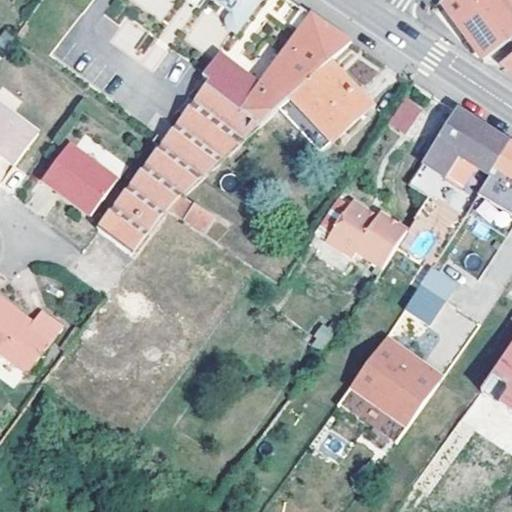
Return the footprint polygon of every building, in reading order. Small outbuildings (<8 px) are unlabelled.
[(128,0),(159,18),(169,0),(128,0)] [(234,36),(261,0),(212,0),(231,14),(227,15),(222,20),(222,27),(224,31),(226,33),(234,36)] [(511,0),(450,0),(440,7),(467,44),(482,64),(511,41),(511,0)] [(288,26),(299,34),(311,18),(300,9),(288,26)] [(299,34),(260,85),(219,55),(202,77),(210,83),(97,232),(129,255),(135,260),(169,215),(184,201),(277,113),(327,66),(351,44),(311,18),(299,34)] [(511,59),(500,69),(511,77),(511,59)] [(327,66),(277,113),(318,156),(367,109),(327,66)] [(0,87),(0,99),(16,108),(22,97),(1,86),(0,87)] [(423,112),(407,100),(389,124),(406,136),(423,112)] [(0,105),(0,159),(13,169),(38,135),(0,105)] [(423,163),(461,188),(474,167),(490,176),(509,147),(482,129),(456,113),(423,163)] [(68,147),(41,183),(89,219),(117,181),(68,147)] [(511,211),(511,148),(509,147),(490,176),(480,191),(511,211)] [(511,211),(480,191),(469,209),(507,234),(511,225),(511,211)] [(320,227),(331,234),(349,207),(338,200),(320,227)] [(169,215),(203,238),(214,221),(184,201),(169,215)] [(351,203),(349,207),(331,234),(326,241),(350,257),(356,249),(384,267),(407,232),(379,214),(376,219),(351,203)] [(456,285),(430,269),(419,286),(445,302),(456,285)] [(431,325),(445,302),(419,286),(405,309),(431,325)] [(0,300),(0,355),(28,376),(62,331),(40,314),(32,325),(0,300)] [(323,325),(310,342),(321,349),(333,332),(323,325)] [(384,341),(349,389),(406,431),(438,387),(417,373),(421,368),(384,341)] [(511,348),(499,367),(508,373),(511,366),(511,348)] [(499,367),(481,392),(511,414),(511,366),(508,373),(499,367)] [(417,373),(438,387),(441,382),(421,368),(417,373)]
